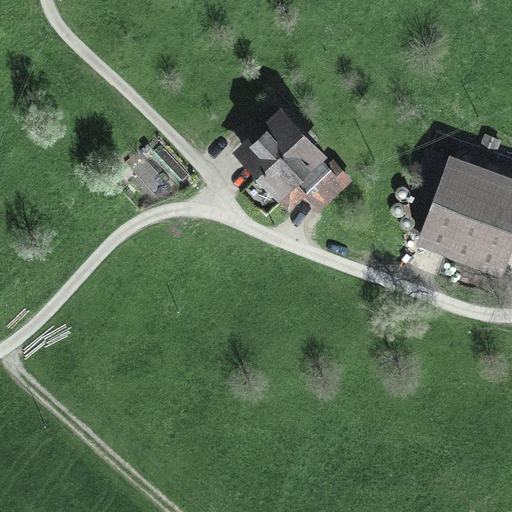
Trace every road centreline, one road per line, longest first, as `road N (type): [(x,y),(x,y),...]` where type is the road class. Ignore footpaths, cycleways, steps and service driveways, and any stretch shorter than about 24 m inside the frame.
road 1 (track): [(0,353),(50,323),(150,223),(184,214),(223,218),(494,320),(511,319)]
road 2 (track): [(43,0),(67,40),(229,192),(223,218)]
